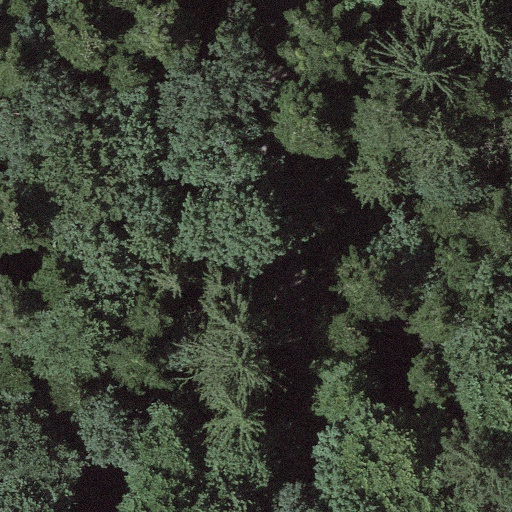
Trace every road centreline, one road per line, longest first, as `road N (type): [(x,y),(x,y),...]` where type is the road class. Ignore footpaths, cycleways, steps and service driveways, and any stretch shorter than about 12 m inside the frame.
road 1 (track): [(287,0),(272,102),(271,241),(363,511)]
road 2 (track): [(396,0),(352,159),(337,317),(319,379)]
